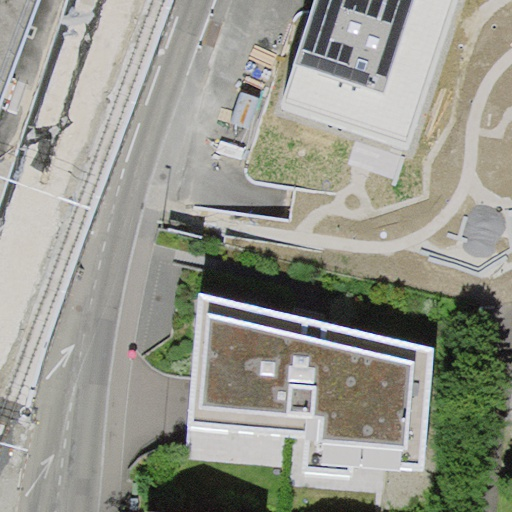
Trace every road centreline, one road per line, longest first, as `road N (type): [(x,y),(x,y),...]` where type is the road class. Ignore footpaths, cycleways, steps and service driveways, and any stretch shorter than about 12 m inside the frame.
road 1 (secondary): [(187,0),(73,315),(38,511)]
road 2 (residential): [(472,387),(465,511)]
